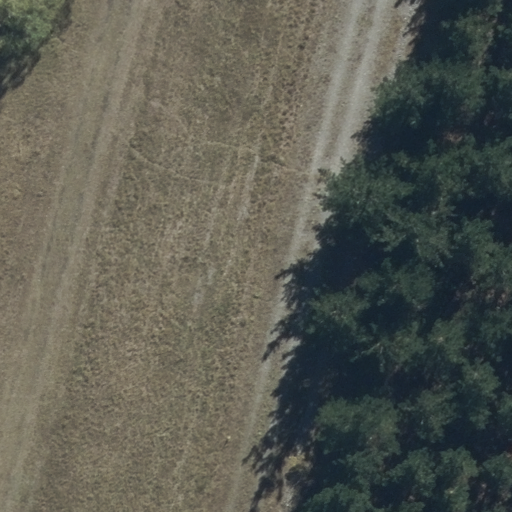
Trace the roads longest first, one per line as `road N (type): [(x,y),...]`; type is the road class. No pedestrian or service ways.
road 1 (track): [(2,511),(134,0)]
road 2 (track): [(374,0),(242,511)]
